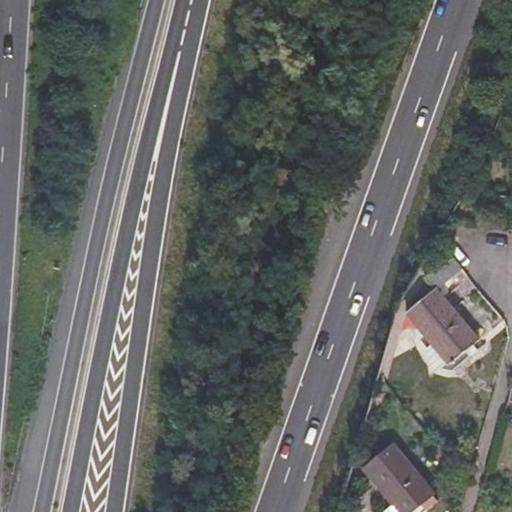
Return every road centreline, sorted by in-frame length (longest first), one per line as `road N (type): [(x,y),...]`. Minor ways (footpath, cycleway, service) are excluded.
road 1 (motorway): [(273,511),(454,0)]
road 2 (motorway): [(71,511),(139,174),(188,0)]
road 3 (motorway): [(155,0),(44,511)]
road 4 (motorway): [(113,511),(193,0)]
road 5 (residential): [(464,511),(511,340)]
road 6 (motorway): [(10,0),(0,170)]
